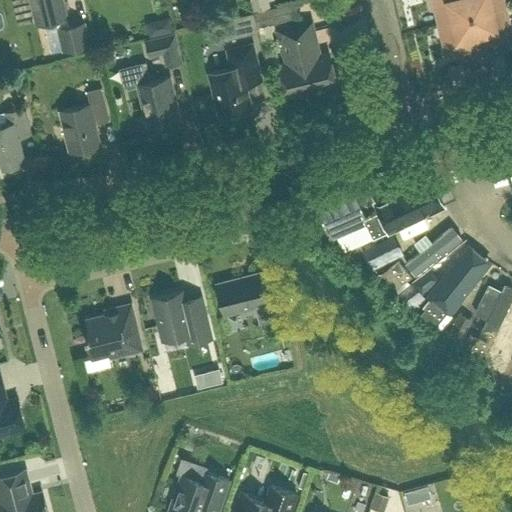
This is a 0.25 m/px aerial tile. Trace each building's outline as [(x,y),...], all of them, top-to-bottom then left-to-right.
[(67,15),(63,0),(30,0),(36,23),(56,18),(58,28),(49,30),(55,51),(90,42),(85,21),(69,25),(67,15)] [(417,5),(429,5),(429,0),(404,0),(404,27),(417,27),(417,5)] [(433,0),(439,23),(468,16),(463,0),(433,0)] [(472,0),(476,14),(505,7),(503,0),(472,0)] [(298,16),(295,2),(255,12),(259,26),(298,16)] [(511,37),(511,35),(505,7),(476,14),(485,52),(492,56),(503,53),(501,43),(510,41),(511,37)] [(251,30),(248,15),(234,18),(237,33),(251,30)] [(477,53),(468,16),(439,23),(446,53),(450,56),(459,53),(462,63),(472,60),(477,53)] [(321,53),(312,19),(277,28),(285,62),(279,63),(288,98),(337,86),(329,51),(321,53)] [(182,60),(175,32),(146,39),(150,56),(163,52),(166,64),(182,60)] [(262,78),(253,42),(227,49),(231,66),(209,72),(220,114),(251,107),(245,82),(262,78)] [(150,80),(145,60),(133,63),(138,83),(137,83),(149,132),(182,124),(170,75),(150,80)] [(109,118),(101,86),(87,90),(90,102),(59,109),(69,151),(101,143),(95,122),(109,118)] [(31,133),(24,106),(5,110),(8,121),(0,123),(0,155),(3,167),(25,161),(19,136),(31,133)] [(379,214),(390,237),(445,211),(433,188),(379,214)] [(328,223),(343,220),(340,206),(325,209),(328,223)] [(383,234),(375,214),(364,219),(373,239),(383,234)] [(413,230),(390,239),(394,249),(417,239),(413,230)] [(407,264),(416,276),(462,242),(453,230),(432,246),(426,237),(414,246),(420,255),(407,264)] [(384,241),(362,253),(371,271),(392,259),(384,241)] [(422,303),(446,322),(493,264),(469,245),(422,303)] [(412,276),(399,260),(381,274),(394,290),(412,276)] [(263,291),(258,271),(217,282),(225,313),(255,305),(260,322),(284,316),(277,288),(263,291)] [(428,293),(415,279),(397,295),(410,309),(428,293)] [(474,319),(499,331),(511,303),(511,290),(505,287),(504,289),(491,283),(474,319)] [(211,337),(205,311),(201,294),(185,298),(183,289),(153,296),(163,339),(192,332),(194,341),(211,337)] [(143,348),(132,302),(117,305),(118,309),(86,317),(90,332),(86,333),(91,357),(109,352),(110,356),(143,348)] [(473,318),(459,311),(447,334),(461,341),(473,318)] [(220,368),(206,371),(210,384),(223,380),(220,368)] [(5,394),(0,373),(0,433),(26,427),(18,396),(3,400),(2,395),(5,394)] [(269,482),(278,460),(260,453),(251,476),(269,482)] [(31,495),(24,468),(0,474),(0,490),(3,502),(0,502),(0,504),(2,511),(48,511),(43,492),(31,495)] [(217,511),(229,479),(205,470),(201,479),(182,473),(168,511),(217,511)] [(290,511),(297,493),(271,484),(265,499),(242,491),(234,511),(290,511)] [(416,488),(403,492),(407,504),(419,500),(416,488)] [(389,496),(375,490),(369,505),(384,511),(389,496)]
